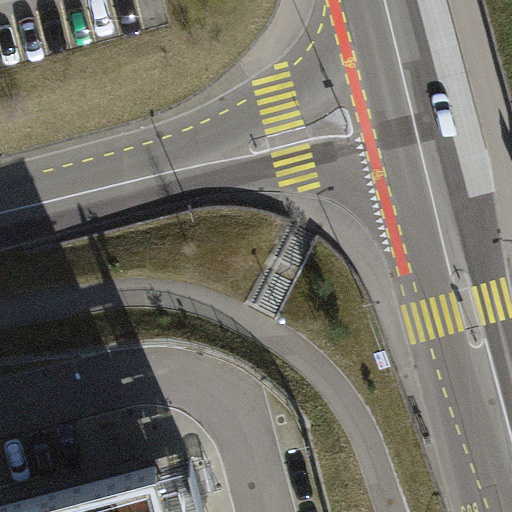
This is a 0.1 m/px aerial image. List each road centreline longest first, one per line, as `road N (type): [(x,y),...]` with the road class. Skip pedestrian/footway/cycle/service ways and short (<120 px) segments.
road 1 (secondary): [(0,209),(414,99)]
road 2 (secondary): [(414,99),(511,477)]
